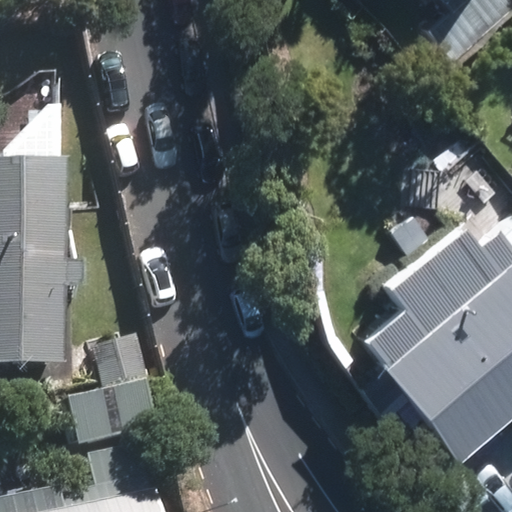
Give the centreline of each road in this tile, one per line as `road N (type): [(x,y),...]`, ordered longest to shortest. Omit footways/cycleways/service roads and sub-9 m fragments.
road 1 (residential): [(147,0),(232,389)]
road 2 (residential): [(232,389),(335,511)]
road 3 (residential): [(263,511),(232,389)]
